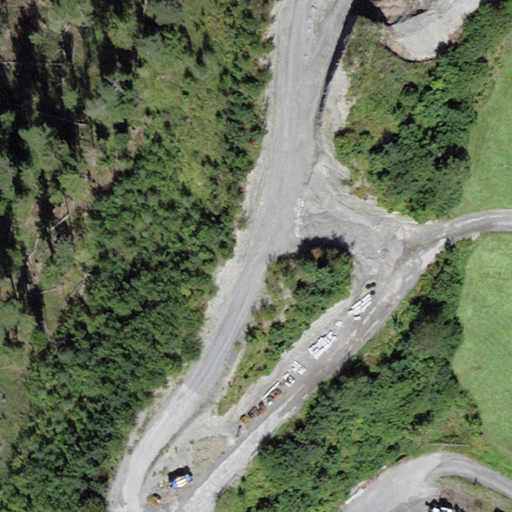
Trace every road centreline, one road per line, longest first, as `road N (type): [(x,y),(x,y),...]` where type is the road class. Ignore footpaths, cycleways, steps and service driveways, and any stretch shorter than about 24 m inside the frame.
road 1 (track): [(125,511),(133,472),(202,380),(257,254),(317,0)]
road 2 (track): [(511,218),(464,224),(439,239),(354,345),(190,511)]
